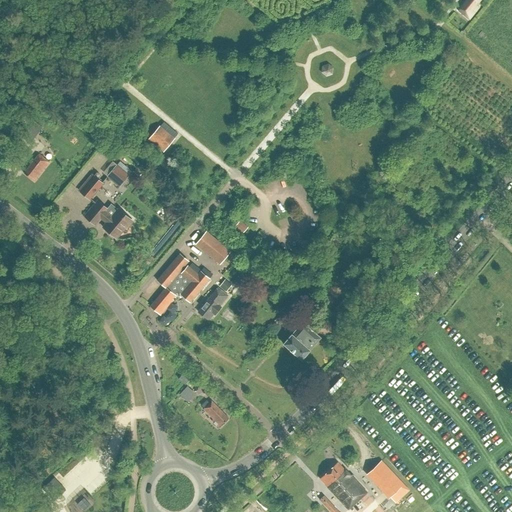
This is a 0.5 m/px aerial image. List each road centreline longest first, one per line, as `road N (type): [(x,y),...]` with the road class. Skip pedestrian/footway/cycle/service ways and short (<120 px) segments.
road 1 (secondary): [(278,437),(511,178)]
road 2 (primary): [(167,462),(141,354),(120,308),(0,204)]
